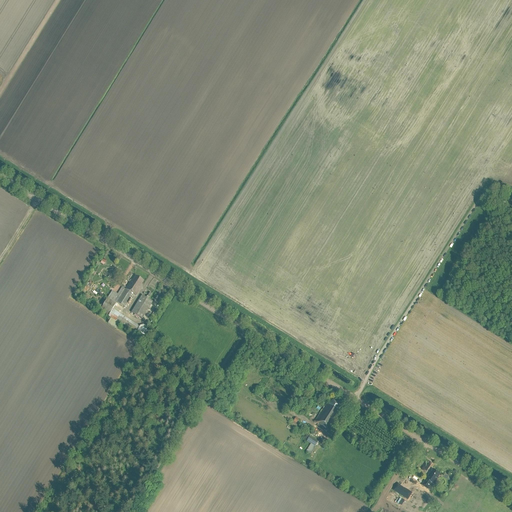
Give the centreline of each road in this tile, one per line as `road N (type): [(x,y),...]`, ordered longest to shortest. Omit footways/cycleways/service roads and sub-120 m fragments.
road 1 (unclassified): [(354,398),(0,176)]
road 2 (unclassified): [(511,200),(477,202),(354,398)]
road 3 (track): [(128,511),(248,332)]
road 4 (unclassified): [(354,398),(511,497)]
